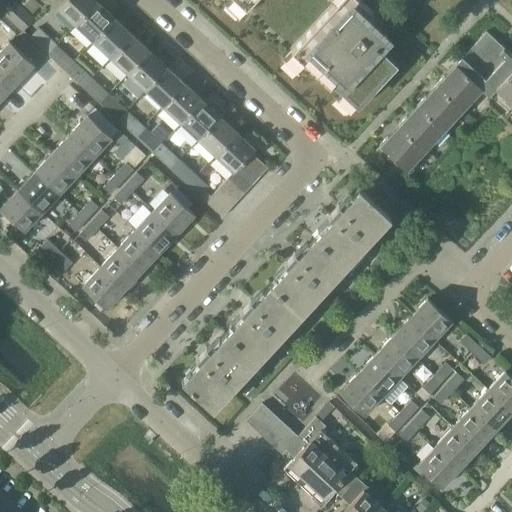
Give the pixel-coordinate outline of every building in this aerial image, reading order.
[(62,0),(46,0),(45,2),(53,10),(57,7),(62,0)] [(74,23),(94,0),(62,0),(57,7),(74,23)] [(92,40),(113,16),(96,0),(94,0),(74,23),(92,40)] [(236,0),(246,8),(253,0),(236,0)] [(373,12),(360,0),(337,0),(291,50),(330,86),(334,81),(358,103),(393,64),(378,49),(388,38),(373,23),(369,28),(363,22),(373,12)] [(10,18),(21,7),(15,1),(4,12),(10,18)] [(21,7),(10,18),(16,24),(27,12),(21,7)] [(27,12),(16,24),(22,29),(33,18),(27,12)] [(113,16),(92,40),(109,56),(131,32),(113,16)] [(47,52),(55,43),(38,27),(29,36),(47,52)] [(486,30),(462,56),(461,55),(455,63),(459,66),(482,89),(489,95),(495,88),(511,69),(511,53),(509,51),(509,52),(486,30)] [(127,72),(148,49),(131,32),(109,56),(127,72)] [(0,50),(0,66),(16,82),(33,63),(9,40),(0,50)] [(65,69),(73,60),(55,43),(47,52),(65,69)] [(144,88),(166,65),(148,49),(127,72),(136,81),(144,88)] [(73,60),(65,69),(82,85),(90,76),(73,60)] [(162,105),(184,82),(183,81),(166,65),(144,88),(162,105)] [(0,98),(16,82),(0,66),(0,98)] [(436,83),(440,87),(462,106),(469,99),(471,101),(482,89),(459,66),(449,78),(444,74),(436,83)] [(511,69),(495,88),(507,99),(509,97),(511,99),(511,69)] [(100,102),(108,93),(90,76),(82,85),(100,102)] [(184,82),(162,105),(179,121),(201,97),(184,82)] [(421,108),(443,126),(450,119),(452,121),(464,108),(462,106),(440,87),(430,99),(426,95),(417,104),(421,108)] [(117,118),(125,108),(108,93),(100,102),(117,118)] [(197,138),(219,114),(201,97),(179,121),(197,138)] [(135,134),(143,125),(125,108),(117,118),(135,134)] [(403,128),(424,147),(431,140),(433,142),(445,129),(443,126),(421,108),(411,119),(407,115),(398,125),(403,128)] [(70,132),(94,155),(112,136),(88,113),(70,132)] [(219,114),(197,138),(215,154),(236,131),(219,114)] [(143,125),(135,134),(152,150),(160,141),(143,125)] [(424,147),(403,128),(392,140),(388,136),(379,145),(407,170),(405,168),(412,160),(414,162),(426,149),(424,147)] [(235,169),(243,161),(252,152),(255,148),(236,131),(215,154),(233,171),(235,169)] [(53,151),(77,174),(94,155),(70,132),(53,151)] [(170,167),(178,158),(160,141),(152,150),(170,167)] [(77,174),(53,151),(35,170),(59,192),(77,174)] [(243,161),(258,176),(267,167),(252,152),(243,161)] [(178,158),(170,167),(187,183),(196,174),(178,158)] [(235,169),(251,184),(258,176),(243,161),(235,169)] [(115,174),(122,181),(134,169),(126,162),(115,174)] [(227,177),(243,193),(251,184),(235,169),(233,171),(227,177)] [(18,189),(42,211),(59,192),(35,170),(18,189)] [(125,184),(133,191),(144,178),(137,172),(125,184)] [(122,181),(115,174),(103,186),(111,193),(122,181)] [(205,200),(212,192),(213,190),(196,174),(187,183),(205,200)] [(220,185),(236,200),(243,193),(227,177),(220,185)] [(133,191),(125,184),(114,196),(121,203),(133,191)] [(213,190),(212,192),(229,208),(236,200),(220,185),(214,191),(213,190)] [(342,207),(339,204),(328,215),(331,218),(298,254),(295,251),(284,263),(287,266),(254,302),(251,299),(240,311),(243,314),(210,350),(207,347),(196,359),(199,362),(182,380),(213,409),(391,217),(359,188),(342,207)] [(42,211),(18,189),(0,207),(24,230),(42,211)] [(153,209),(177,232),(194,213),(170,190),(153,209)] [(212,192),(205,200),(222,216),(229,208),(212,192)] [(80,212),(87,218),(98,206),(91,199),(80,212)] [(90,222),(97,228),(109,216),(102,209),(90,222)] [(177,232),(153,209),(135,228),(159,251),(177,232)] [(87,218),(80,212),(68,224),(76,231),(87,218)] [(97,228),(90,222),(79,234),(86,240),(97,228)] [(159,251),(135,228),(118,247),(142,269),(159,251)] [(53,257),(60,250),(48,239),(41,246),(53,257)] [(142,269),(118,247),(100,266),(124,288),(142,269)] [(60,250),(53,257),(66,269),(72,262),(60,250)] [(124,288),(100,266),(82,285),(107,307),(124,288)] [(410,316),(434,339),(452,320),(427,297),(410,316)] [(434,339),(410,316),(392,335),(416,357),(434,339)] [(472,352),(478,345),(466,333),(459,340),(472,352)] [(375,353),(399,376),(416,357),(392,335),(375,353)] [(478,345),(472,352),(484,363),(491,356),(478,345)] [(399,376),(375,353),(357,372),(381,395),(399,376)] [(434,374),(441,381),(453,368),(446,361),(434,374)] [(488,388),(511,411),(511,410),(511,375),(505,369),(488,388)] [(445,383),(452,390),(463,378),(456,371),(445,383)] [(381,395),(357,372),(339,391),(363,413),(381,395)] [(441,381),(434,374),(423,386),(430,393),(441,381)] [(452,390),(445,383),(433,396),(441,402),(452,390)] [(511,411),(488,388),(470,407),(494,430),(511,411)] [(399,411),(406,418),(418,405),(410,399),(399,411)] [(302,485),(339,445),(322,429),(326,425),(316,415),(298,435),(263,402),(246,420),(283,453),(287,449),(295,456),(284,468),(302,485)] [(494,430),(470,407),(453,426),(477,448),(494,430)] [(410,421),(417,428),(428,415),(421,409),(410,421)] [(406,418),(399,411),(388,423),(395,430),(406,418)] [(417,428),(410,421),(398,433),(406,440),(417,428)] [(477,448),(453,426),(435,445),(459,467),(477,448)] [(341,495),(358,477),(351,470),(358,462),(339,445),(302,485),(321,502),(333,488),(341,495)] [(459,467),(435,445),(418,464),(442,486),(459,467)] [(358,477),(341,495),(350,504),(342,511),(375,511),(381,505),(364,489),(368,486),(358,477)] [(427,498),(417,508),(421,511),(425,511),(433,503),(427,498)]
